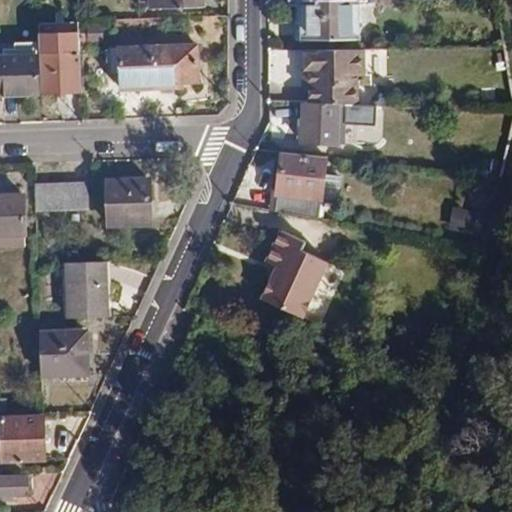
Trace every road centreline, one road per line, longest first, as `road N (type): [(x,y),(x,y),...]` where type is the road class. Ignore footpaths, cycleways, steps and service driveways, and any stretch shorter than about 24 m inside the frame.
road 1 (residential): [(66,511),(244,134)]
road 2 (track): [(273,511),(357,450),(444,469),(482,409),(511,389)]
road 3 (residential): [(0,143),(244,134)]
road 4 (residential): [(244,134),(252,116),(251,0)]
